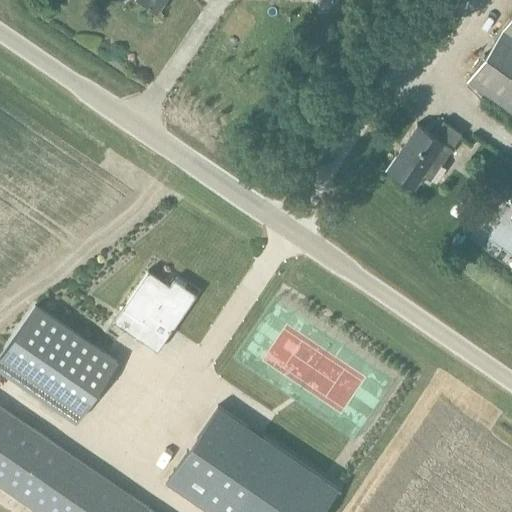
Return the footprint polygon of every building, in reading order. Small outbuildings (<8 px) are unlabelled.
[(136,0),(157,14),(166,0),(136,0)] [(511,13),(503,27),(511,32),(511,13)] [(511,32),(503,27),(466,81),(511,112),(511,32)] [(414,190),(423,176),(430,180),(461,134),(442,121),(433,135),(417,124),(385,170),(414,190)] [(148,273),(137,289),(124,308),(123,307),(113,322),(157,351),(172,329),(171,328),(194,294),(195,295),(196,294),(173,279),(169,286),(148,271),(147,272),(148,273)] [(0,370),(76,422),(117,363),(35,306),(0,355),(0,370)] [(209,511),(321,511),(338,488),(217,406),(165,482),(209,511)] [(152,511),(147,509),(0,407),(0,485),(39,511),(152,511)]
